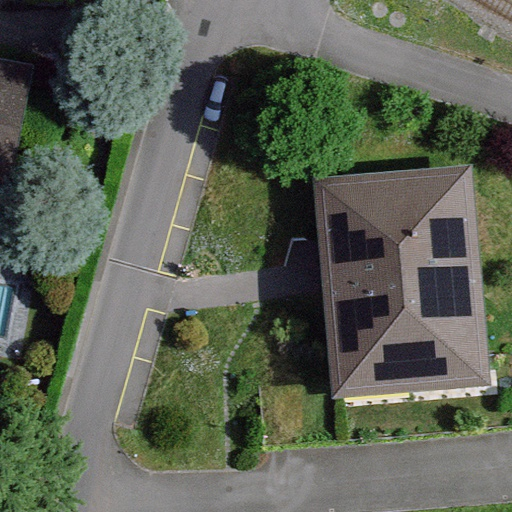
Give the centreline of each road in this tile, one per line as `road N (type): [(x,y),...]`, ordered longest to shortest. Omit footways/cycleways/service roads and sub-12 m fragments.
road 1 (residential): [(73,511),(90,420),(208,9)]
road 2 (residential): [(208,9),(511,102)]
